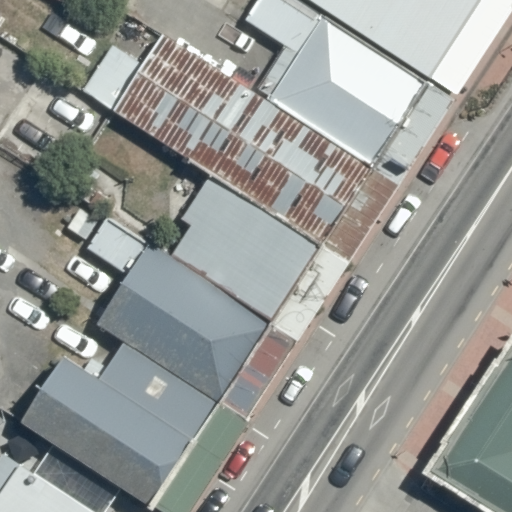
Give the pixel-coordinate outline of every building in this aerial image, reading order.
[(256,94),(373,168),(397,131),(428,83),(296,0),(259,0),(246,21),(286,48),(256,94)] [(296,0),(428,83),(462,30),(481,0),(296,0)] [(212,175),(324,245),(373,168),(256,94),(162,36),(143,65),(113,112),(113,113),(212,175)] [(83,92),(113,112),(143,65),(114,45),(83,92)] [(171,258),(274,324),(324,245),(212,175),(181,221),(191,227),(171,258)] [(129,278),(150,245),(109,219),(88,250),(129,278)] [(124,344),(222,406),(274,324),(171,258),(150,245),(129,278),(98,327),(124,344)] [(511,511),(511,336),(496,361),(494,360),(439,445),(441,447),(422,475),(481,511),(511,511)] [(99,381),(198,444),(222,406),(124,344),(99,381)] [(64,358),(20,425),(154,511),(198,444),(99,381),(64,358)] [(0,511),(89,511),(2,456),(0,458),(0,511)]
